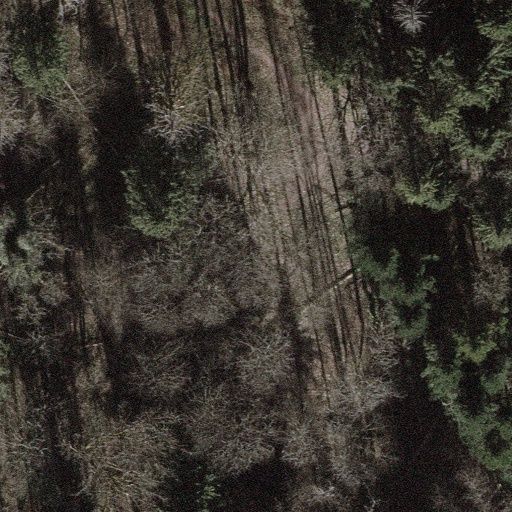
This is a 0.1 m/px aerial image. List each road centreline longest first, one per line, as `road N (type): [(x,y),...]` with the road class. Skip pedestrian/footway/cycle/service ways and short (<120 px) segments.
road 1 (track): [(73,511),(105,408),(267,204),(350,122),(273,66),(209,0)]
road 2 (track): [(350,122),(511,190)]
